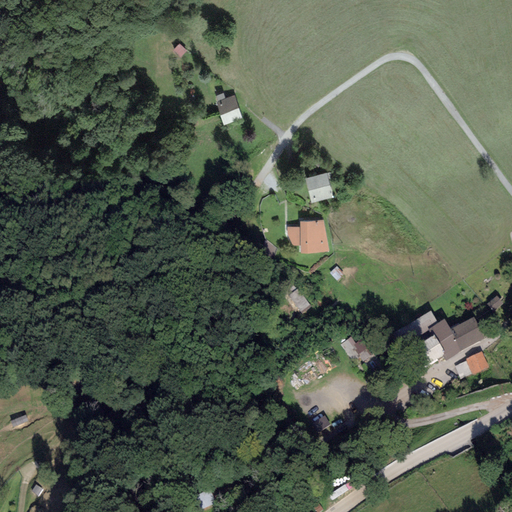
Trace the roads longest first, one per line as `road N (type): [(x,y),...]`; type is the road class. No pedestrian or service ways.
road 1 (track): [(511,189),(406,55),(386,57),(286,129)]
road 2 (tertiary): [(335,511),(511,405)]
